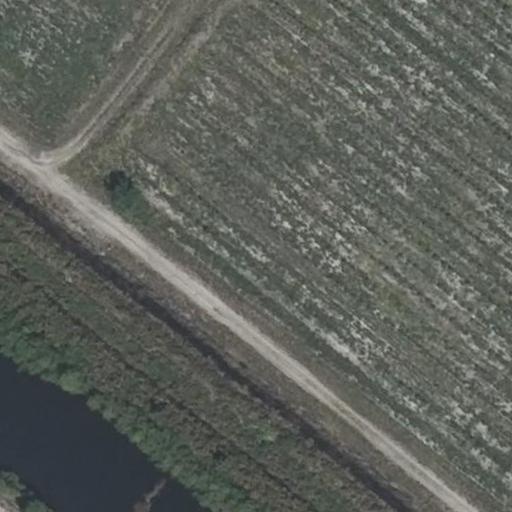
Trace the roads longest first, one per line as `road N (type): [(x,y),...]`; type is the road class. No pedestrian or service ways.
road 1 (track): [(473,511),(0,133)]
road 2 (track): [(357,511),(0,227)]
road 3 (track): [(51,174),(189,0)]
